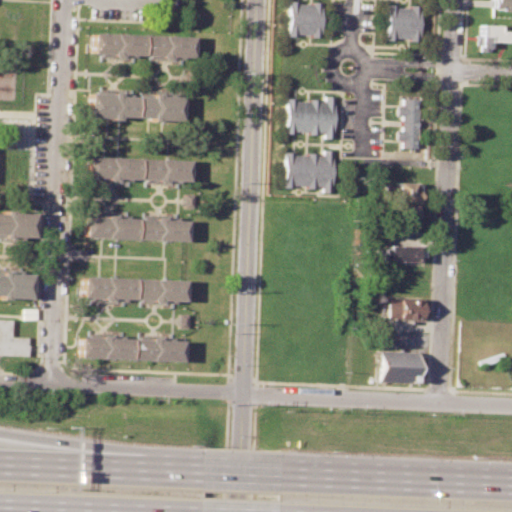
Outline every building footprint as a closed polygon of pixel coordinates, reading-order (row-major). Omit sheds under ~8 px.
[(487,0),(511,0),(511,8),(487,8),(487,0)] [(282,36),(283,1),(318,2),(317,37),(282,36)] [(383,39),(384,5),(418,6),(416,41),(383,39)] [(476,24),(505,25),(504,41),(476,41),(476,24)] [(88,52),(189,58),(190,36),(89,31),(88,52)] [(84,116),(177,120),(178,96),(84,92),(84,116)] [(328,140),(330,96),(319,96),(319,101),(280,99),(278,133),(317,135),(317,140),(328,140)] [(396,149),(396,142),(390,142),(390,131),(398,131),(398,115),(392,115),(392,106),(398,106),(398,99),(415,99),(414,150),(396,149)] [(326,193),(327,149),(317,149),(317,154),(277,153),(276,186),(316,186),(316,193),(326,193)] [(82,176),(184,181),(185,160),(83,155),(82,176)] [(383,182),(418,183),(418,200),(393,200),(393,192),(382,192),(383,182)] [(180,193),(191,194),(191,207),(180,207),(180,193)] [(391,202),(418,203),(417,218),(391,217),(391,202)] [(0,233),(29,235),(30,212),(0,210),(0,233)] [(79,235),(182,240),(183,219),(80,215),(79,235)] [(383,259),(419,261),(420,246),(384,244),(383,259)] [(0,296),(28,298),(29,273),(0,271),(0,296)] [(78,296),(181,300),(182,280),(79,275),(78,296)] [(386,280),(420,280),(420,296),(386,297),(386,280)] [(384,316),(421,318),(421,299),(385,297),(384,316)] [(176,312),(185,312),(185,327),(175,326),(176,312)] [(0,351),(24,352),(24,336),(10,335),(10,318),(0,318),(0,351)] [(75,358),(177,361),(178,340),(75,336),(75,358)] [(276,365),(297,365),(297,342),(277,342),(276,365)] [(412,383),(413,354),(373,352),(372,382),(412,383)]
